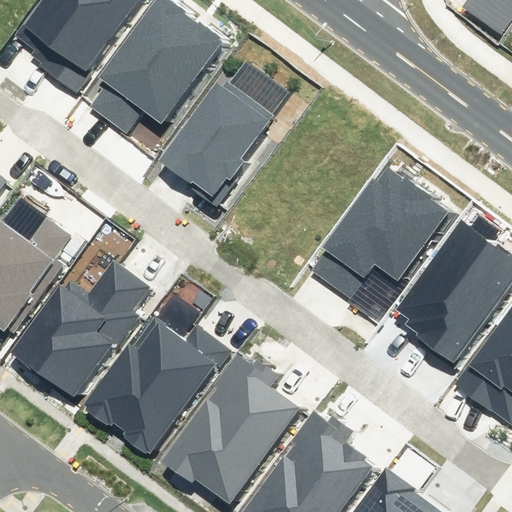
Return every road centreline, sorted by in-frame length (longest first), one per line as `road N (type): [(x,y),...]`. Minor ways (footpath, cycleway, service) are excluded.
road 1 (residential): [(511,480),(0,114)]
road 2 (tertiary): [(342,0),(511,133)]
